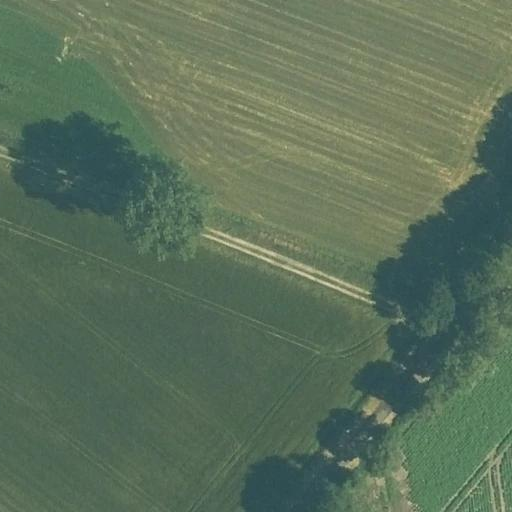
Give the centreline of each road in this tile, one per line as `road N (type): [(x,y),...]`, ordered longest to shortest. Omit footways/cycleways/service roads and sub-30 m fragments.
road 1 (track): [(445,331),(0,156)]
road 2 (unclassified): [(298,511),(511,257)]
